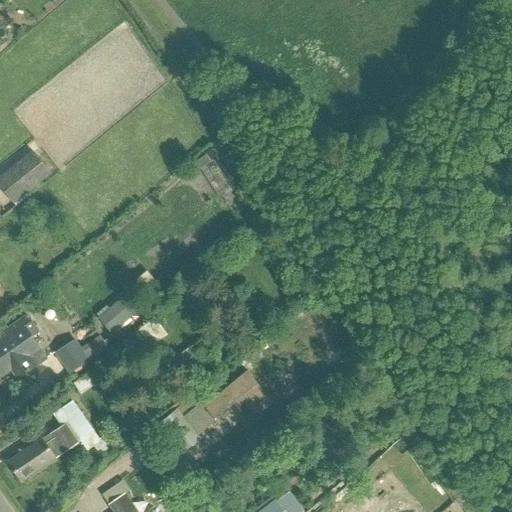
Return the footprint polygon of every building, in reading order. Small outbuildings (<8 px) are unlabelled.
[(0,180),(0,188),(13,204),(50,174),(34,154),(0,180)] [(98,314),(113,331),(143,305),(129,288),(98,314)] [(118,345),(131,360),(167,329),(154,313),(118,345)] [(39,333),(29,319),(22,324),(20,322),(0,336),(0,376),(10,370),(17,380),(35,367),(29,357),(40,350),(31,338),(39,333)] [(212,329),(179,351),(186,362),(219,340),(212,329)] [(76,341),(56,355),(70,375),(90,362),(88,359),(107,346),(101,338),(82,351),(76,341)] [(85,390),(103,381),(97,369),(79,379),(85,390)] [(247,372),(203,407),(214,420),(242,396),(257,415),(272,403),(247,372)] [(9,463),(22,483),(72,450),(73,451),(80,446),(78,444),(93,434),(74,404),(54,417),(61,428),(51,435),(54,440),(45,446),(42,441),(9,463)] [(165,425),(187,453),(204,439),(182,411),(165,425)] [(280,439),(290,449),(301,438),(291,428),(280,439)] [(137,511),(126,495),(109,506),(113,511),(137,511)] [(283,511),(276,502),(263,511),(283,511)]
